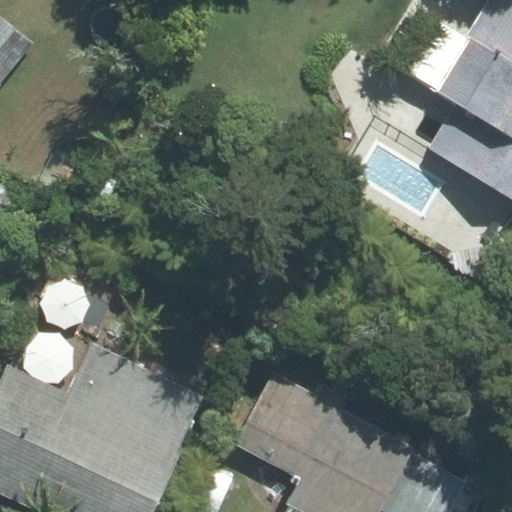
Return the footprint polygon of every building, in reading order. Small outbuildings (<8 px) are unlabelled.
[(511,202),(511,0),(471,0),(454,28),(421,8),(383,71),(440,106),(416,145),(511,202)] [(0,59),(15,42),(0,28),(0,59)] [(0,364),(0,495),(35,511),(121,511),(180,389),(69,337),(46,386),(0,364)] [(436,511),(458,473),(258,366),(219,438),(286,473),(273,497),(301,511),(357,511),(363,501),(384,511),(436,511)] [(186,506),(196,511),(226,511),(230,505),(243,511),(245,511),(260,485),(211,459),(186,506)]
